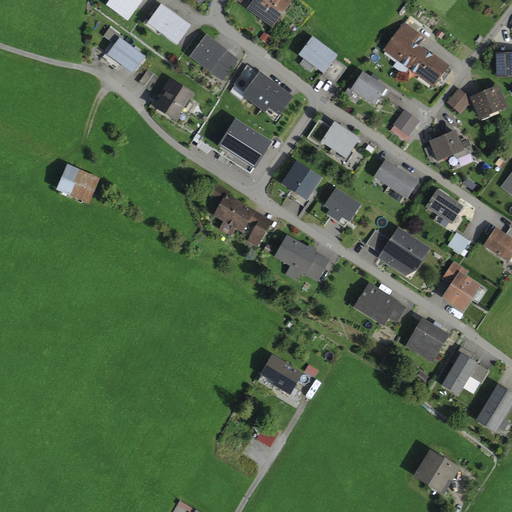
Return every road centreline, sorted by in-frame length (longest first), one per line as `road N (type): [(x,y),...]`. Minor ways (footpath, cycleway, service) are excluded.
road 1 (residential): [(255,196),(511,364)]
road 2 (residential): [(93,69),(168,139),(255,196)]
road 3 (residential): [(487,211),(316,102)]
road 4 (residential): [(316,102),(224,28),(215,15),(221,0)]
road 5 (residential): [(429,117),(511,10)]
